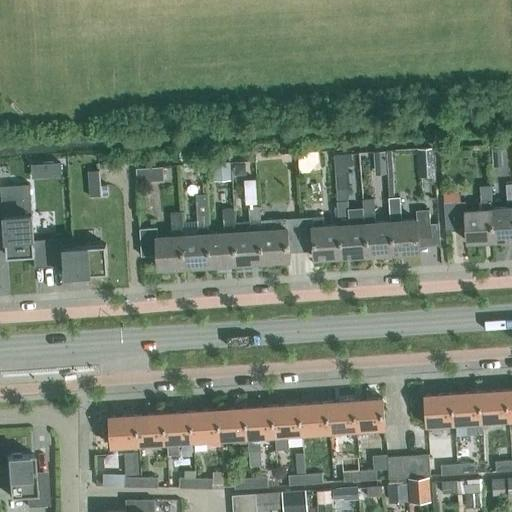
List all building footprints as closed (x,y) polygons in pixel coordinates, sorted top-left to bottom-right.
[(491,143),(492,153),(501,152),(501,142),(491,143)] [(435,162),(434,147),(418,148),(419,163),(435,162)] [(384,150),(374,151),(374,162),(385,162),(384,150)] [(334,153),(335,165),(347,165),(353,164),(352,152),(334,153)] [(61,158),(50,159),(51,174),(63,173),(61,158)] [(229,163),(213,163),(213,173),(229,173),(229,163)] [(244,163),(234,163),(235,173),(245,173),(244,163)] [(164,180),(163,166),(136,167),(137,182),(164,180)] [(255,176),(243,176),(245,204),(256,203),(255,176)] [(74,237),(34,239),(32,213),(30,183),(1,185),(1,189),(3,189),(7,256),(34,255),(35,267),(40,266),(39,264),(65,262),(66,275),(108,272),(106,244),(74,246),(74,237)] [(511,183),(506,184),(508,207),(493,208),(492,208),(494,240),(511,238),(511,183)] [(108,185),(90,186),(91,197),(109,195),(108,185)] [(492,208),(493,208),(491,185),(480,185),(482,209),(466,210),(465,201),(460,201),(444,202),(446,229),(467,227),(468,242),(494,240),(492,208)] [(443,191),(444,202),(460,201),(460,195),(443,191)] [(183,235),(185,267),(211,265),(209,233),(210,233),(207,195),(196,196),(199,234),(184,235),(183,235)] [(402,220),(400,197),(389,198),(390,221),(391,221),(393,253),(420,251),(419,237),(431,236),(430,209),(417,210),(417,219),(402,220)] [(391,221),(390,221),(375,222),(374,199),(363,199),(364,223),(365,223),(367,255),(393,253),(391,221)] [(365,223),(364,223),(350,224),(348,200),(337,201),(338,224),(339,224),(341,256),(367,255),(365,223)] [(261,229),(262,229),(260,206),(249,207),(250,221),(235,222),(236,231),(235,231),(237,263),(263,261),(261,229)] [(236,231),(235,222),(234,208),(223,208),(224,232),(210,233),(209,233),(211,265),(237,263),(235,231),(236,231)] [(183,235),(184,235),(182,211),(171,212),(172,235),(158,236),(157,227),(140,228),(141,255),(158,254),(159,268),(185,267),(183,235)] [(339,224),(338,224),(324,225),(324,216),(299,218),(302,251),(314,250),(314,258),(341,256),(339,224)] [(302,251),(299,218),(275,219),(276,229),(262,229),(261,229),(263,261),(289,260),(289,252),(302,251)] [(509,419),(507,388),(480,390),(482,421),(509,419)] [(482,421),(480,390),(453,392),(455,423),(482,421)] [(455,423),(453,392),(425,394),(427,425),(455,423)] [(385,428),(383,397),(355,399),(357,430),(385,428)] [(357,430),(355,399),(328,400),(330,431),(357,430)] [(330,431),(328,400),(301,402),(303,433),(330,431)] [(303,433),(301,402),(273,404),(275,435),(276,435),(277,449),(289,448),(288,434),(303,433)] [(275,435),(273,404),(246,406),(248,437),(249,437),(250,439),(248,439),(249,451),(261,450),(260,436),(275,435)] [(248,437),(246,406),(219,408),(221,439),(248,437)] [(221,439),(219,408),(192,409),(194,441),(194,440),(195,447),(206,447),(206,440),(221,439)] [(194,441),(192,409),(165,411),(167,442),(194,441)] [(167,442),(165,411),(137,413),(140,444),(139,444),(140,452),(152,451),(151,443),(167,442)] [(140,444),(137,413),(110,415),(112,446),(139,444),(140,444)] [(499,445),(500,459),(508,458),(507,445),(499,445)] [(464,451),(457,451),(458,463),(465,462),(464,451)] [(28,506),(49,505),(47,475),(35,475),(34,453),(7,455),(9,495),(27,494),(28,506)] [(430,475),(429,453),(418,454),(420,475),(430,475)] [(409,476),(408,454),(397,455),(399,477),(407,476),(409,476)] [(420,475),(418,454),(408,454),(409,476),(418,476),(418,475),(420,475)] [(399,477),(397,455),(387,456),(389,477),(399,477)] [(129,475),(139,474),(138,458),(128,458),(129,475)] [(511,469),(511,459),(496,460),(496,471),(511,469)] [(475,472),(475,461),(465,462),(458,463),(458,473),(475,472)] [(458,473),(458,463),(441,464),(442,474),(458,473)] [(377,479),(376,468),(360,469),(360,480),(377,479)] [(360,480),(360,469),(343,470),(344,481),(360,480)] [(323,482),(322,472),(305,473),(306,483),(323,482)] [(306,483),(305,473),(289,474),(289,484),(306,483)] [(103,486),(125,486),(125,476),(125,474),(103,474),(103,486)] [(431,500),(430,475),(407,477),(409,502),(431,500)] [(142,487),(142,476),(125,476),(125,486),(142,487)] [(158,487),(158,476),(142,476),(142,487),(158,487)] [(268,486),(268,476),(251,477),(252,487),(268,486)] [(196,487),(197,477),(179,477),(179,487),(196,487)] [(213,488),(213,477),(197,477),(196,487),(213,488)] [(252,487),(251,477),(234,478),(235,488),(252,487)] [(504,477),(492,477),(493,494),(505,493),(504,477)] [(456,480),(442,480),(443,492),(457,491),(456,480)] [(405,482),(388,484),(389,496),(406,495),(405,482)] [(382,494),(381,485),(367,486),(368,495),(382,494)] [(344,501),(357,500),(356,487),(344,488),(344,501)] [(318,502),(332,501),(332,488),(318,489),(318,502)] [(282,491),(283,503),(306,502),(306,490),(293,491),(283,491),(282,491)] [(256,504),(257,507),(280,505),(280,491),(256,493),(256,504)] [(466,492),(467,508),(481,507),(480,491),(466,492)] [(232,495),(233,506),(256,504),(256,493),(232,495)] [(154,511),(155,499),(126,499),(126,510),(106,511),(154,511)]
